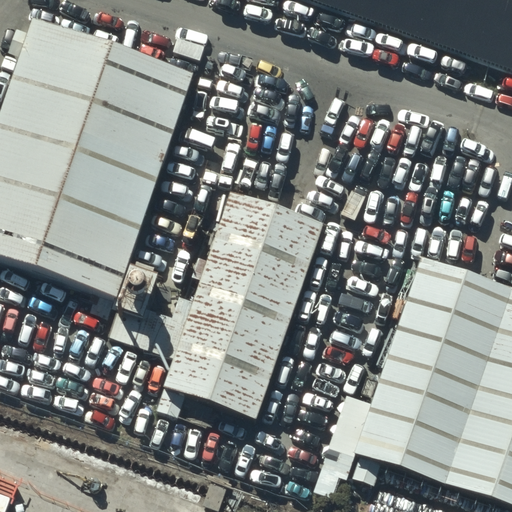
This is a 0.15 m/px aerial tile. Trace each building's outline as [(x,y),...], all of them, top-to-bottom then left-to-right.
[(511,0),(325,0),(511,67),(511,0)] [(183,62),(15,5),(0,48),(0,245),(90,276),(98,253),(116,259),(183,62)] [(316,207),(222,175),(154,374),(248,406),(316,207)] [(511,276),(407,240),(340,434),(511,492),(511,276)] [(0,370),(14,376),(24,352),(0,341),(3,335),(0,334),(0,370)]
